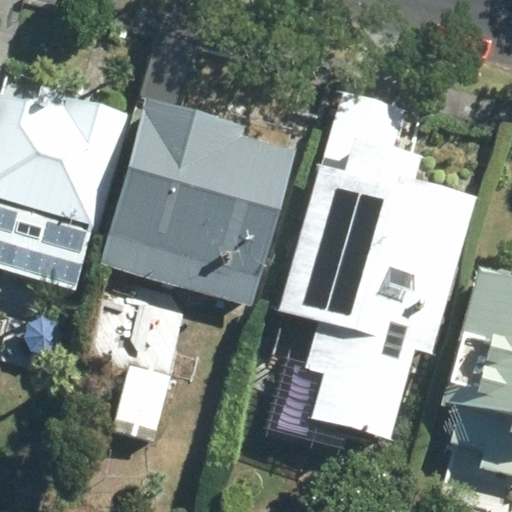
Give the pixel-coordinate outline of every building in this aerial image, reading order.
[(0,276),(8,279),(20,239),(80,255),(85,238),(98,241),(132,120),(78,104),(82,90),(42,78),(38,92),(0,80),(0,276)] [(402,115),(343,99),(283,315),(321,325),(308,373),(326,378),(315,422),(388,441),(413,352),(431,356),(472,206),(414,190),(420,164),(391,156),(402,115)] [(293,150),(147,110),(104,265),(250,304),(293,150)] [(511,285),(483,277),(447,407),(461,412),(451,447),(484,456),(480,468),(511,477),(511,285)] [(150,443),(167,381),(128,370),(111,432),(150,443)] [(250,502),(255,460),(232,456),(226,499),(250,502)]
